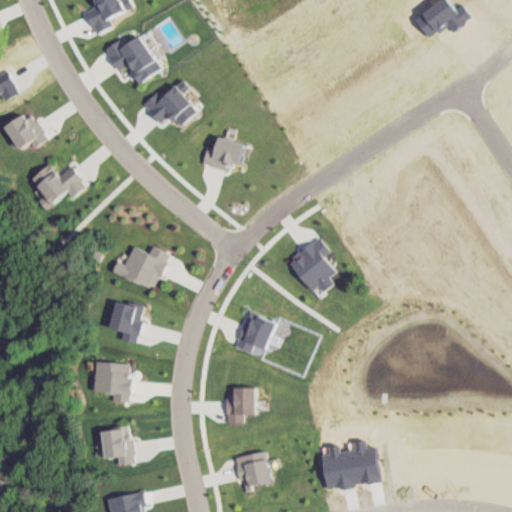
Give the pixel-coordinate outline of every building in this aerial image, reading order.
[(138,8),(134,0),(129,0),(125,2),(123,0),(98,0),(101,6),(89,11),(99,35),(117,28),(113,19),(138,8)] [(446,0),(419,21),(433,40),(451,26),(457,33),(476,18),(466,5),(461,8),(454,0),(446,0)] [(144,84),(166,71),(145,35),(128,46),(124,40),(109,48),(122,72),(133,65),(144,84)] [(0,99),(7,97),(9,101),(24,95),(14,70),(0,75),(0,99)] [(147,105),(164,123),(172,115),(184,127),(202,111),(187,95),(194,88),(186,80),(166,98),(160,92),(147,105)] [(39,149),(52,140),(34,113),(12,128),(27,150),(36,144),(39,149)] [(251,146),(220,136),(216,149),(211,148),(206,164),(227,171),(230,162),(245,167),(251,146)] [(64,175),(55,164),(37,178),(57,205),(73,194),(76,199),(92,187),(76,166),(64,175)] [(335,252),(322,237),(292,262),(316,292),(323,287),(328,293),(338,284),(333,278),(341,272),(329,257),(335,252)] [(117,273),(159,291),(174,255),(156,247),(153,254),(137,247),(129,265),(122,262),(117,273)] [(149,307),(122,301),(116,329),(126,332),(125,340),(140,344),(149,307)] [(282,325),(253,313),(238,347),(253,353),(257,345),(271,351),(282,325)] [(98,393),(118,394),(118,402),(134,403),(136,364),(100,363),(98,393)] [(248,424),(248,416),(262,416),(262,389),(232,389),(232,424),(248,424)] [(112,460),(122,459),(123,467),(140,464),(134,426),(108,431),(112,460)] [(385,485),(383,448),(371,448),(370,443),(349,444),(349,446),(333,447),(334,455),(329,455),(332,489),(385,485)] [(277,484),(271,451),(240,458),(247,491),(277,484)] [(111,500),(114,511),(148,511),(147,508),(152,507),(148,491),(111,500)]
